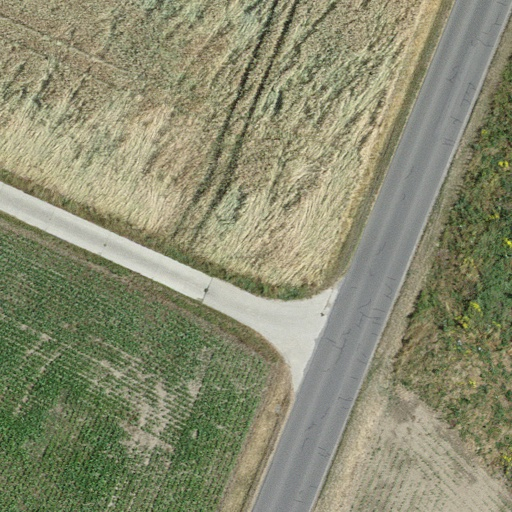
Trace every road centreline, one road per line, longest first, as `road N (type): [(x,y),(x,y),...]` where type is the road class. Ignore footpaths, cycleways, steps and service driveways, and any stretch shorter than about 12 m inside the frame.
road 1 (unclassified): [(282,511),(488,0)]
road 2 (track): [(346,355),(0,200)]
